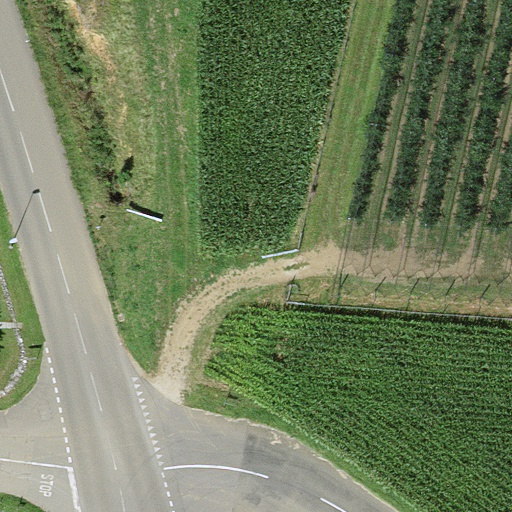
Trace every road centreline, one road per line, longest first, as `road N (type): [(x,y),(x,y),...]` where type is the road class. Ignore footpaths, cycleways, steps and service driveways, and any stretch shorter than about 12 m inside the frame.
road 1 (tertiary): [(116,468),(0,65)]
road 2 (unclassified): [(116,468),(212,464),(261,473),(345,511)]
